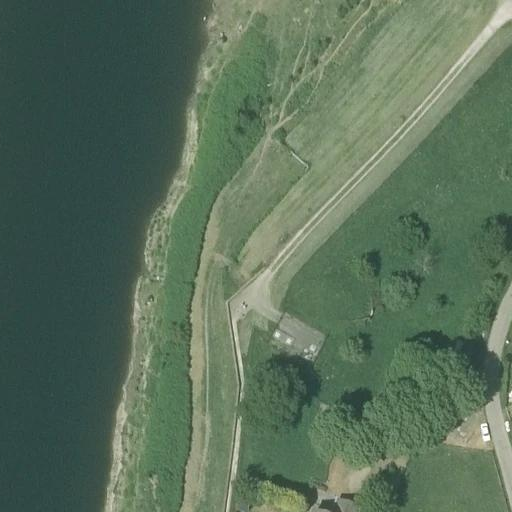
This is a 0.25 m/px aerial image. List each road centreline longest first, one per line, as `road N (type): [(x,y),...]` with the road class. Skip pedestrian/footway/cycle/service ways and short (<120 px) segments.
road 1 (track): [(233,303),(508,0)]
road 2 (residential): [(511,487),(490,404),(493,343),(511,295)]
